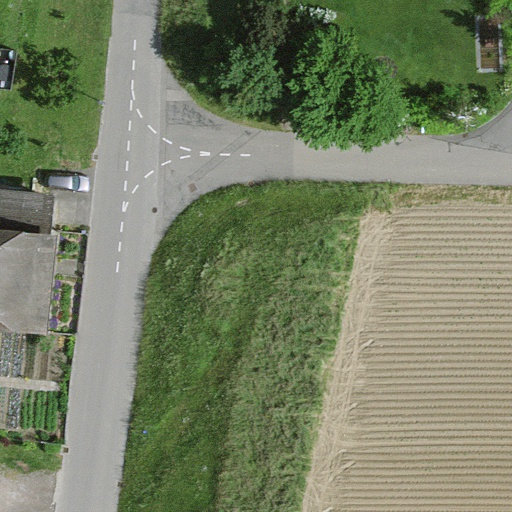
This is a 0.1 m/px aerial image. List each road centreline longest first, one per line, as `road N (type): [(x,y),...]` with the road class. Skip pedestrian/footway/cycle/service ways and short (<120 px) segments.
road 1 (residential): [(511,168),(123,162)]
road 2 (residential): [(86,511),(123,162)]
road 3 (track): [(123,162),(136,0)]
